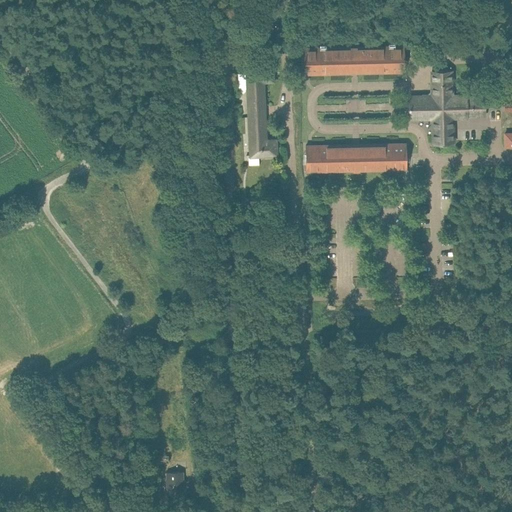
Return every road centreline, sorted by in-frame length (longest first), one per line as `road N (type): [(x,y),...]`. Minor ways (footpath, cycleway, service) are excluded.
road 1 (unclassified): [(120,511),(45,399),(60,371),(116,347),(128,326),(46,210),(43,196),(87,161),(83,145),(0,37)]
road 2 (unclassified): [(314,511),(283,0)]
